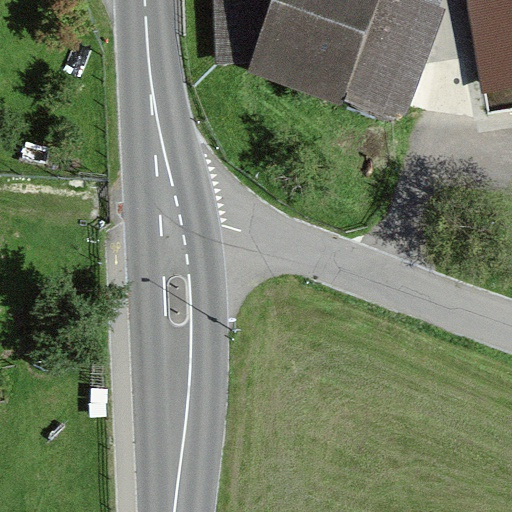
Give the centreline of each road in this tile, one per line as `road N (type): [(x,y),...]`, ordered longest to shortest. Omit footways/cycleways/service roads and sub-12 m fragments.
road 1 (unclassified): [(511,334),(225,223),(167,219)]
road 2 (secondary): [(167,219),(175,299),(173,511)]
road 3 (secondary): [(146,0),(167,219)]
